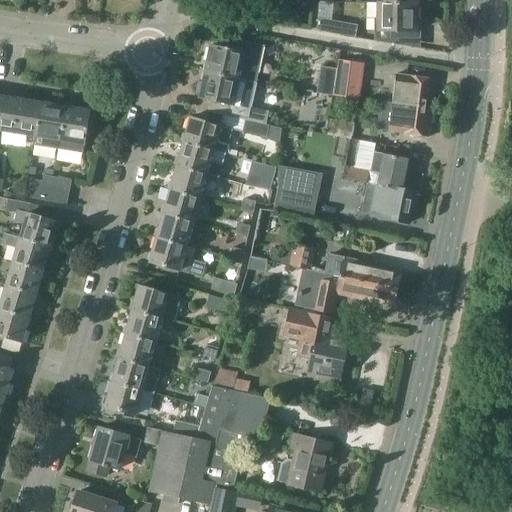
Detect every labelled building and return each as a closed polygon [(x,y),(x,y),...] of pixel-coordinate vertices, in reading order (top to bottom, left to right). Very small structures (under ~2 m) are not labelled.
[(417,31),(418,4),(379,3),(379,19),(374,19),(374,31),(417,31)] [(355,38),(357,27),(317,19),(316,31),(355,38)] [(206,71),(245,79),(256,82),(264,46),(247,42),(229,38),(228,46),(226,46),(225,48),(211,45),(211,47),(206,71)] [(358,98),(363,65),(338,61),(334,94),(358,98)] [(321,67),(318,92),(332,94),(335,77),(336,70),(336,69),(321,67)] [(205,74),(200,97),(211,100),(209,111),(266,124),(269,112),(251,108),(256,82),(245,79),(206,71),(205,74)] [(432,107),(435,79),(395,74),(392,103),(393,103),(432,107)] [(34,138),(39,105),(6,99),(0,132),(34,138)] [(428,137),(432,107),(393,103),(389,132),(428,137)] [(59,150),(65,109),(39,105),(34,138),(33,143),(33,146),(59,150)] [(89,116),(90,113),(65,109),(59,150),(83,153),(86,128),(90,129),(92,116),(89,116)] [(224,155),(231,131),(190,119),(183,144),(224,155)] [(351,139),(354,123),(330,119),(327,135),(351,139)] [(246,120),(243,132),(256,135),(266,137),(269,125),(266,124),(246,120)] [(218,179),(224,155),(183,144),(177,167),(208,176),(218,179)] [(347,167),(345,179),(367,183),(376,185),(401,190),(403,190),(409,159),(375,152),(374,153),(371,171),(355,168),(349,167),(347,167)] [(266,165),(263,174),(271,176),(274,168),(266,165)] [(202,198),(208,176),(177,167),(171,190),(202,198)] [(282,168),(281,176),(274,212),(310,219),(311,219),(320,175),(282,168)] [(258,188),(260,177),(248,174),(245,185),(258,188)] [(68,195),(71,183),(42,177),(41,183),(40,189),(68,195)] [(66,206),(68,195),(40,189),(41,183),(31,181),(27,198),(66,206)] [(415,193),(403,190),(401,190),(376,185),(376,187),(370,216),(409,224),(411,212),(412,208),(413,207),(414,206),(415,204),(416,201),(414,199),(414,198),(414,197),(415,195),(415,194),(415,193)] [(195,223),(202,198),(171,190),(164,214),(195,223)] [(253,213),(255,201),(243,199),(240,210),(253,213)] [(53,248),(57,237),(53,236),(57,222),(29,215),(31,207),(0,200),(0,211),(16,215),(14,222),(23,225),(20,238),(50,247),(53,248)] [(188,246),(195,223),(164,214),(157,238),(188,246)] [(247,237),(249,226),(237,223),(234,234),(247,237)] [(19,239),(5,235),(2,245),(16,249),(13,260),(44,269),(50,247),(20,238),(19,239)] [(202,277),(205,266),(185,260),(188,246),(157,238),(150,264),(180,272),(180,271),(202,277)] [(295,248),(283,246),(281,252),(270,250),(267,262),(291,267),(291,269),(308,272),(313,251),(295,247),(295,248)] [(242,261),(244,250),(232,247),(229,258),(242,261)] [(361,266),(343,263),(344,259),(332,256),(330,268),(341,271),(340,277),(396,289),(399,274),(382,271),(383,267),(362,262),(361,266)] [(37,293),(44,269),(13,260),(6,284),(37,293)] [(396,289),(340,277),(338,287),(321,282),(314,312),(332,317),(337,293),(355,297),(354,300),(375,305),(376,302),(392,305),(396,289)] [(233,295),(236,285),(214,278),(211,289),(233,295)] [(0,311),(30,320),(37,293),(6,284),(0,306),(0,311)] [(139,287),(132,311),(162,320),(174,323),(180,303),(177,298),(169,295),(139,287)] [(228,313),(232,302),(209,295),(206,306),(228,313)] [(339,379),(347,344),(329,340),(333,320),(288,310),(283,336),(301,340),(298,358),(309,360),(306,372),(339,379)] [(0,337),(23,344),(30,320),(0,311),(0,337)] [(132,311),(126,333),(156,342),(162,320),(132,311)] [(126,333),(119,357),(149,366),(156,342),(126,333)] [(206,346),(204,355),(215,358),(216,358),(219,348),(207,345),(206,346)] [(11,370),(14,360),(0,355),(0,393),(5,395),(13,371),(11,370)] [(119,357),(112,381),(142,390),(154,393),(161,369),(149,366),(119,357)] [(199,369),(198,371),(196,379),(207,383),(208,383),(211,372),(199,369)] [(233,392),(235,381),(236,373),(218,369),(214,387),(233,392)] [(112,381),(105,408),(134,417),(142,390),(112,381)] [(245,395),(248,384),(235,381),(233,392),(245,395)] [(210,398),(207,408),(207,409),(200,427),(201,427),(198,437),(198,440),(209,442),(211,442),(203,477),(215,480),(214,484),(220,485),(232,488),(233,485),(237,466),(231,465),(235,448),(238,433),(259,439),(269,401),(245,395),(233,392),(214,387),(210,398)] [(207,408),(210,398),(208,398),(202,396),(198,395),(195,405),(207,408)] [(200,427),(176,421),(176,422),(174,432),(173,434),(198,440),(198,437),(201,427),(200,427)] [(196,504),(203,477),(211,442),(209,442),(198,440),(162,431),(147,427),(144,443),(158,446),(148,492),(196,504)] [(136,458),(141,442),(98,429),(88,461),(91,462),(88,472),(105,477),(108,467),(119,470),(124,455),(136,458)] [(319,492),(330,445),(293,435),(289,448),(295,449),(292,460),(288,459),(282,463),(277,481),(319,492)] [(208,507),(214,484),(215,480),(203,477),(196,504),(208,507)] [(235,511),(239,493),(215,487),(208,511),(235,511)] [(113,511),(116,504),(78,492),(76,498),(74,498),(73,499),(72,499),(71,500),(70,501),(69,502),(69,503),(68,505),(68,507),(69,509),(69,510),(70,511),(113,511)] [(490,511),(509,511),(511,504),(486,497),(483,510),(490,511)]
